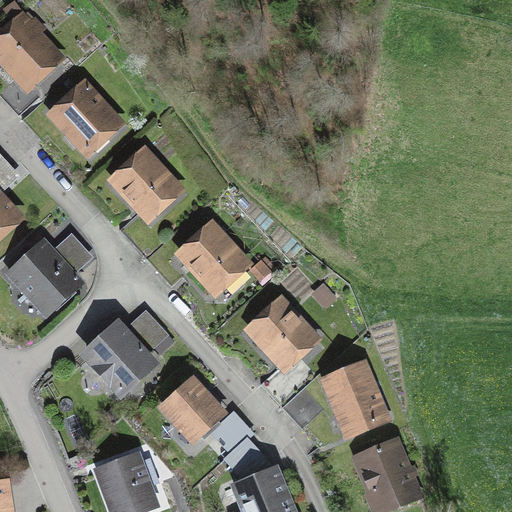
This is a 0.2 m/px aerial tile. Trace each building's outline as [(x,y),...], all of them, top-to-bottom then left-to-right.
[(23,21),(0,42),(0,56),(27,85),(57,58),(36,36),(43,30),(33,20),(27,26),(23,21)] [(84,89),(55,116),(87,151),(116,124),(84,89)] [(119,231),(147,261),(169,240),(147,216),(176,189),(144,154),(115,181),(141,210),(119,231)] [(0,177),(11,168),(0,155),(0,232),(16,218),(0,200),(0,177)] [(182,255),(169,240),(147,261),(171,287),(193,267),(214,290),(244,263),(212,228),(182,255)] [(43,246),(12,274),(47,312),(77,284),(43,246)] [(283,365),(261,386),(282,408),(303,388),(315,378),(295,356),(313,339),(281,304),(251,331),(283,365)] [(117,328),(87,355),(121,392),(151,365),(117,328)] [(363,366),(326,382),(348,434),(385,419),(363,366)] [(193,381),(163,408),(193,441),(222,414),(193,381)] [(303,388),(282,408),(302,430),(323,411),(303,388)] [(394,442),(357,457),(372,494),(381,490),(389,510),(418,498),(394,442)] [(137,458),(99,472),(113,511),(135,511),(154,505),(147,487),(158,483),(149,460),(139,464),(137,458)] [(290,511),(274,473),(237,488),(247,511),(290,511)] [(8,511),(5,485),(0,486),(0,511),(8,511)]
